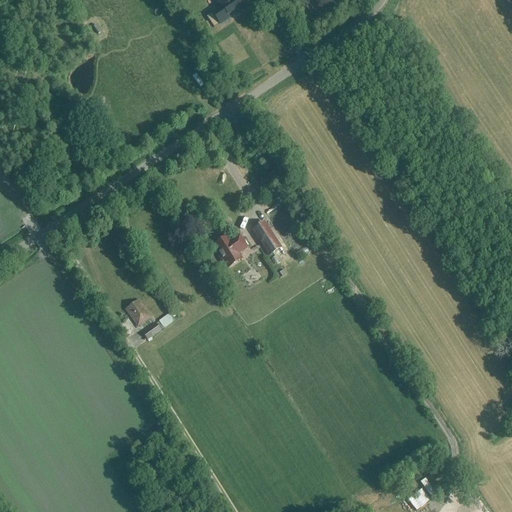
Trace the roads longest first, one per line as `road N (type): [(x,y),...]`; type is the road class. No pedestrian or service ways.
road 1 (track): [(244,99),(453,440),(471,511)]
road 2 (unclassified): [(0,261),(327,46),(381,0)]
road 3 (track): [(51,227),(233,511)]
